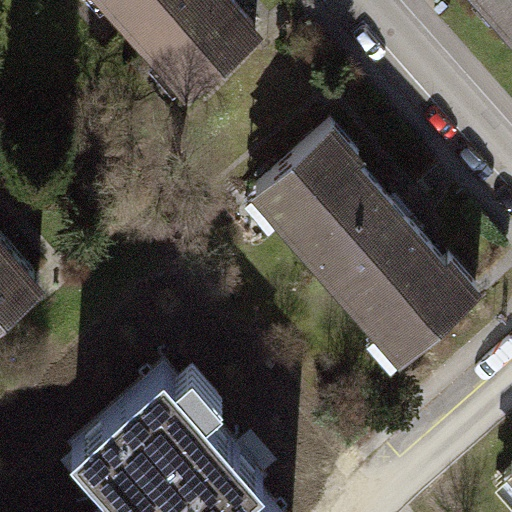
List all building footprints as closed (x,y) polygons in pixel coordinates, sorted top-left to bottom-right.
[(242,0),(115,0),(187,81),(259,18),(242,0)] [(511,0),(497,0),(511,17),(511,0)] [(337,136),(264,202),(415,367),(488,301),(337,136)] [(0,219),(0,309),(44,271),(0,219)] [(175,282),(79,358),(125,417),(221,341),(175,282)]
